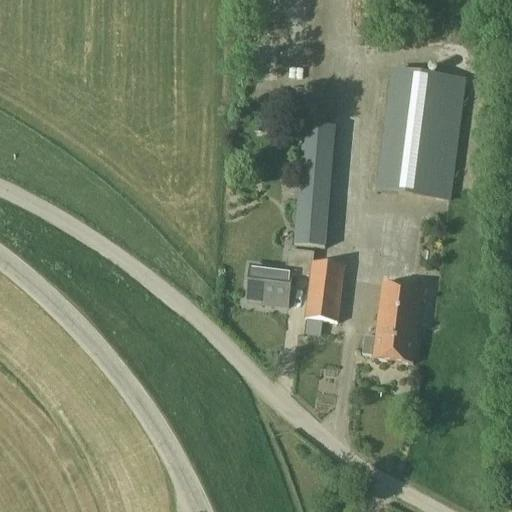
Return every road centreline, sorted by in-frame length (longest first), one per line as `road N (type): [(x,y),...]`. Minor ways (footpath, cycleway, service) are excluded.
road 1 (unclassified): [(0,189),(133,268),(319,438),(434,511)]
road 2 (unclassified): [(199,511),(164,441),(95,346),(0,259)]
